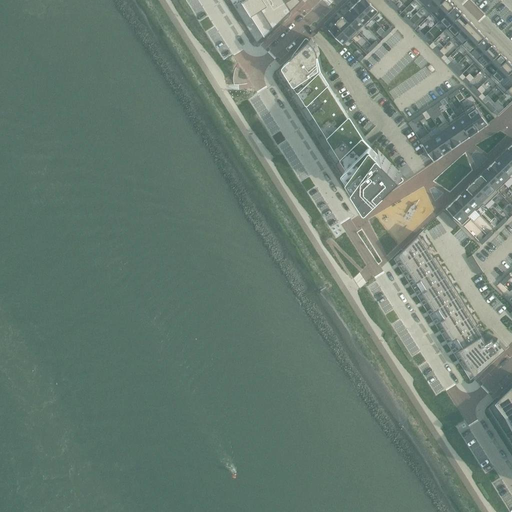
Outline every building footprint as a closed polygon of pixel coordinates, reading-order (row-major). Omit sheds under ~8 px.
[(243,0),(265,34),(300,0),(243,0)] [(368,0),(359,0),(357,3),(373,19),(380,12),(378,10),(368,0)] [(414,0),(422,8),(430,0),(414,0)] [(430,0),(422,8),(422,9),(424,7),(431,14),(445,0),(430,0)] [(449,0),(445,0),(431,14),(438,22),(455,6),(449,0)] [(357,3),(350,10),(364,24),(366,26),(373,19),(357,3)] [(455,6),(438,22),(439,22),(441,21),(447,28),(444,31),(462,14),(455,6)] [(350,10),(343,16),(359,33),(359,32),(358,30),(364,24),(350,10)] [(462,14),(444,31),(452,39),(470,21),(462,14)] [(343,16),(336,23),(350,38),(352,39),(359,33),(343,16)] [(470,21),(452,39),(452,40),(454,38),(461,45),(478,29),(470,21)] [(336,23),(329,30),(343,44),(350,38),(336,23)] [(478,29),(461,45),(468,53),(467,54),(467,55),(485,37),(478,29)] [(485,37),(467,55),(474,62),(493,45),(485,37)] [(284,64),(276,73),(362,210),(372,203),(376,201),(391,186),(391,185),(401,176),(403,175),(398,171),(372,143),(365,136),(365,137),(314,57),(318,53),(319,54),(320,54),(319,51),(319,50),(319,49),(318,48),(318,47),(317,47),(317,46),(317,45),(316,45),(316,44),(315,44),(311,39),(284,64)] [(493,45),(474,62),(482,70),(500,52),(493,45)] [(500,52),(482,70),(489,78),(508,60),(500,52)] [(511,64),(508,60),(489,78),(490,78),(492,77),(498,84),(497,85),(497,86),(511,70),(511,64)] [(511,70),(497,86),(504,93),(511,85),(511,70)] [(474,103),(464,109),(466,112),(479,130),(488,124),(474,103)] [(466,112),(457,117),(470,136),(479,130),(466,112)] [(447,121),(447,122),(461,143),(461,142),(470,136),(457,117),(449,123),(447,121)] [(447,122),(438,128),(440,132),(452,149),(461,143),(447,122)] [(429,133),(429,134),(443,155),(452,149),(440,132),(432,137),(429,133)] [(429,134),(420,140),(434,161),(443,155),(429,134)] [(511,150),(509,147),(502,154),(511,164),(511,150)] [(511,164),(502,154),(495,161),(511,177),(510,175),(511,173),(511,164)] [(495,161),(488,168),(504,184),(511,177),(495,161)] [(488,168),(481,174),(499,193),(499,192),(498,190),(504,184),(488,168)] [(475,180),(474,181),(492,199),(499,193),(481,174),(475,180)] [(474,181),(467,188),(485,206),(492,199),(474,181)] [(467,188),(461,194),(477,211),(483,205),(485,206),(467,188)] [(459,196),(454,201),(471,219),(472,219),(469,216),(469,215),(470,215),(475,209),(476,211),(477,211),(461,194),(459,196)] [(454,201),(446,208),(464,226),(471,219),(454,201)] [(404,249),(403,251),(409,260),(430,247),(423,237),(421,238),(419,235),(404,249)] [(430,247),(409,260),(415,270),(436,257),(436,256),(434,258),(428,249),(430,248),(430,247)] [(436,257),(415,270),(421,280),(442,266),(436,257)] [(442,266),(421,280),(427,289),(448,276),(442,266)] [(448,276),(427,289),(433,299),(454,286),(448,276)] [(454,286),(433,299),(439,309),(460,295),(454,286)] [(460,295),(439,309),(445,318),(466,305),(460,295)] [(466,305),(445,318),(451,328),(472,315),(466,305)] [(472,315),(451,328),(457,338),(479,324),(472,315)] [(479,324),(457,338),(463,347),(483,335),(477,326),(479,325),(479,324)] [(483,335),(463,347),(479,373),(506,348),(504,346),(498,339),(495,340),(492,337),(486,341),(483,336),(483,335)] [(511,385),(488,409),(511,446),(511,385)]
